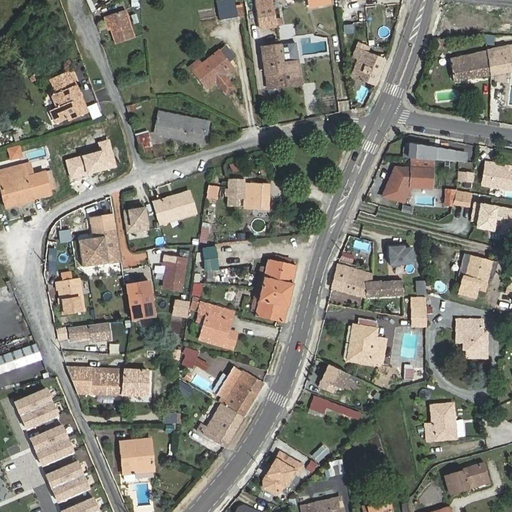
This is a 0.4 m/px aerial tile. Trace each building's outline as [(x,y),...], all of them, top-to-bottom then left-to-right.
[(233,0),(222,0),(217,1),(220,19),(236,16),(233,0)] [(273,5),(256,8),(259,28),(276,25),(273,5)] [(104,17),(108,31),(111,30),(115,43),(134,37),(125,10),(104,17)] [(509,31),(508,12),(498,12),(498,11),(478,12),(478,32),(509,31)] [(298,61),(295,42),(279,44),(281,63),(298,61)] [(351,75),(375,85),(384,60),(367,53),(369,47),(358,43),(355,49),(353,55),(358,57),(351,75)] [(279,44),(262,47),(267,89),(280,87),(279,83),(300,80),(298,61),(281,63),(279,44)] [(511,70),(511,44),(509,45),(450,58),(454,80),(511,70)] [(225,45),(219,50),(229,63),(235,57),(225,45)] [(229,63),(219,50),(202,63),(198,60),(190,66),(207,88),(215,81),(225,94),(233,88),(223,75),(232,67),(229,63)] [(87,112),(80,97),(75,85),(73,86),(70,81),(73,80),(69,70),(50,79),(56,93),(52,95),(57,108),(51,110),(56,123),(68,118),(69,120),(87,112)] [(159,111),(155,133),(200,142),(201,133),(207,133),(209,121),(159,111)] [(148,132),(136,136),(141,154),(154,150),(148,132)] [(494,157),(485,156),(483,173),(483,178),(511,183),(511,162),(505,162),(493,160),(494,157)] [(412,161),(410,186),(431,187),(432,162),(412,161)] [(24,165),(0,171),(0,185),(6,208),(33,201),(32,198),(51,194),(44,172),(27,177),(24,165)] [(460,173),(459,180),(472,181),(473,174),(460,173)] [(245,179),(228,178),(227,205),(237,206),(238,198),(244,198),(244,206),(244,208),(268,209),(269,183),(245,182),(245,179)] [(219,187),(209,185),(207,197),(217,199),(219,187)] [(454,204),(470,206),(472,191),(456,189),(454,204)] [(188,191),(154,202),(159,220),(178,214),(179,217),(195,212),(188,191)] [(95,202),(99,231),(114,229),(115,228),(110,199),(95,202)] [(511,234),(511,205),(474,200),(471,220),(477,221),(476,227),(498,230),(497,233),(511,234)] [(123,209),(127,232),(150,228),(146,205),(123,209)] [(58,230),(60,243),(71,241),(69,228),(58,230)] [(114,229),(99,231),(93,232),(93,237),(78,240),(82,266),(119,260),(114,229)] [(202,247),(204,271),(231,268),(255,265),(252,241),(202,247)] [(390,264),(415,263),(413,243),(388,245),(390,264)] [(340,259),(351,263),(354,254),(343,250),(340,259)] [(458,294),(474,299),(479,280),(486,282),(492,260),(471,254),(465,275),(464,275),(458,294)] [(163,287),(181,290),(186,259),(165,255),(163,264),(167,265),(163,287)] [(264,270),(254,316),(284,322),(287,307),(288,307),(293,283),(292,283),(296,265),(289,264),(290,259),(276,256),(275,261),(267,259),(264,270)] [(372,275),(338,264),(332,288),(362,297),(403,295),(402,280),(375,282),(372,282),(372,275)] [(61,273),(62,280),(71,279),(70,272),(61,273)] [(57,281),(63,314),(84,311),(79,278),(71,279),(62,280),(57,281)] [(425,279),(415,280),(416,294),(426,293),(425,279)] [(126,285),(132,319),(154,316),(148,281),(126,285)] [(427,297),(427,311),(437,312),(438,298),(427,297)] [(232,349),(235,339),(231,338),(233,331),(229,330),(232,319),(214,314),(216,306),(201,302),(199,311),(206,313),(199,339),(232,349)] [(412,325),(426,325),(426,305),(412,305),(412,325)] [(234,311),(216,306),(214,314),(232,319),(234,311)] [(353,325),(348,359),(370,363),(371,361),(374,342),(376,329),(374,329),(375,321),(358,318),(357,326),(353,325)] [(464,327),(463,341),(463,349),(466,349),(467,357),(486,357),(487,342),(482,342),(482,320),(457,320),(457,327),(464,327)] [(108,323),(68,328),(70,340),(91,338),(92,341),(110,339),(108,323)] [(66,328),(56,330),(59,340),(67,338),(66,328)] [(383,343),(374,342),(371,361),(380,363),(383,343)] [(35,345),(0,357),(0,371),(1,373),(40,359),(35,345)] [(209,365),(197,358),(194,363),(205,370),(209,365)] [(349,373),(328,364),(318,385),(332,392),(335,385),(341,388),(349,373)] [(92,368),(66,367),(77,393),(147,395),(147,370),(92,368)] [(222,396),(219,402),(220,403),(207,426),(201,423),(197,431),(225,447),(243,416),(263,383),(242,370),(241,372),(234,367),(218,394),(222,396)] [(404,367),(404,379),(414,379),(414,367),(404,367)] [(49,387),(16,401),(28,431),(63,415),(49,387)] [(360,413),(327,401),(327,400),(314,395),(309,408),(323,413),(325,406),(358,419),(360,413)] [(432,423),(424,424),(426,441),(453,438),(451,416),(454,416),(452,403),(430,405),(432,423)] [(163,413),(164,424),(177,423),(177,412),(163,413)] [(65,423),(31,438),(44,467),(79,451),(65,423)] [(150,439),(120,442),(123,473),(153,470),(150,439)] [(312,456),(320,462),(330,450),(323,443),(312,456)] [(280,452),(272,463),(275,465),(278,460),(280,462),(284,455),(280,452)] [(262,479),(261,486),(274,494),(283,485),(292,471),(296,473),(301,466),(284,455),(280,462),(278,460),(275,465),(272,463),(262,479)] [(306,467),(312,472),(318,463),(311,459),(306,467)] [(343,459),(332,459),(333,474),(343,474),(343,459)] [(81,460),(47,474),(59,504),(94,488),(81,460)] [(467,485),(487,479),(483,463),(462,470),(462,471),(445,476),(450,493),(467,488),(467,485)] [(425,505),(441,483),(435,478),(418,500),(425,505)] [(104,511),(97,496),(63,510),(63,511),(104,511)] [(343,511),(339,497),(301,506),(302,511),(343,511)] [(368,505),(369,511),(391,511),(388,500),(368,505)]
